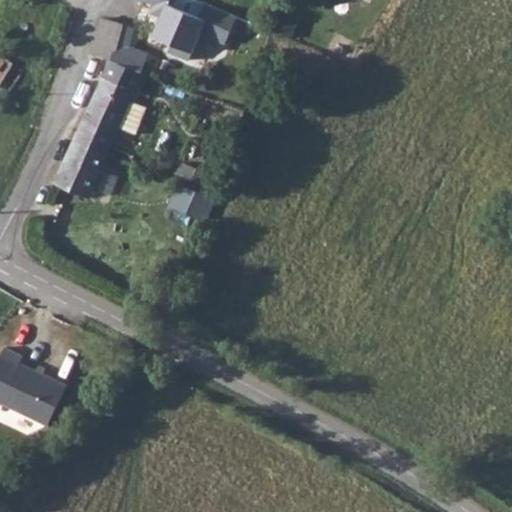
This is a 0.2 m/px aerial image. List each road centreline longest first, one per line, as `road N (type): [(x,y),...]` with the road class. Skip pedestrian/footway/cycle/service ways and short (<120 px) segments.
road 1 (tertiary): [(0,258),(382,457),(468,511)]
road 2 (unclassified): [(0,246),(60,132),(109,0)]
